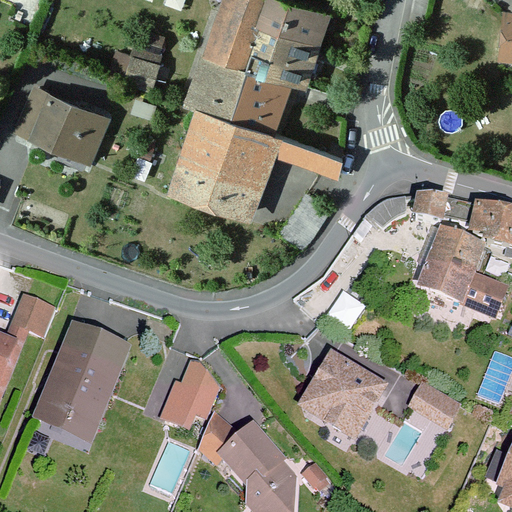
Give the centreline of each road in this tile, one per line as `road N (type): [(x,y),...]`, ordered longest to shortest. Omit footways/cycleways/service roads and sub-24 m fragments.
road 1 (residential): [(387,164),(314,269),(278,295),(236,309),(169,304),(0,243)]
road 2 (residential): [(393,0),(376,108),(387,164)]
road 3 (residential): [(387,164),(511,200)]
